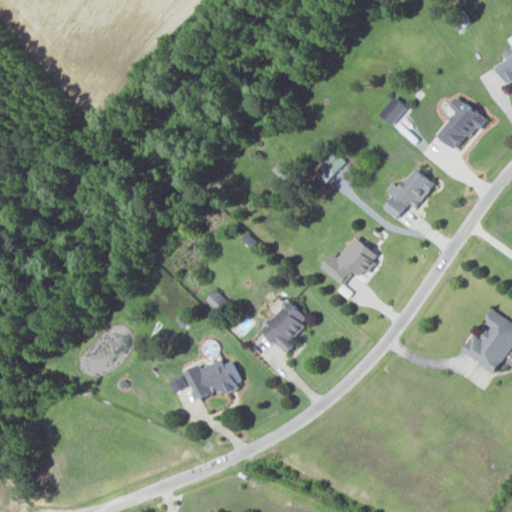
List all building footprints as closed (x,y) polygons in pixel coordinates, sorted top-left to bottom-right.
[(511,57),(499,66),(510,84),(511,82),(511,57)] [(393,124),(409,107),(397,96),(381,113),(393,124)] [(461,151),(486,117),(459,97),(452,106),(459,111),(440,136),(461,151)] [(326,183),(348,162),(341,155),(335,161),(331,158),(316,172),(326,183)] [(411,203),(418,209),(437,184),(415,166),(394,194),(396,196),(386,209),(400,219),(411,203)] [(345,285),(355,271),(364,278),(381,254),(357,237),(341,258),(335,253),(323,268),(345,285)] [(208,300),(220,312),(230,301),(217,290),(208,300)] [(311,319),(289,299),(262,328),(289,354),(298,344),(293,339),(311,319)] [(511,349),(511,320),(494,310),(487,322),(492,325),(484,339),(476,335),(465,354),(498,373),(511,349)] [(187,372),(200,397),(221,386),(224,393),(246,382),(235,361),(227,364),(224,358),(204,368),(202,365),(187,372)]
